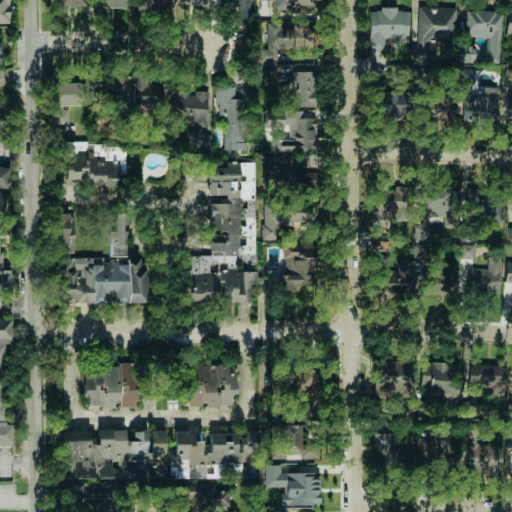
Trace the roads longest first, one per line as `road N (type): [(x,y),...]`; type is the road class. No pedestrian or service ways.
road 1 (tertiary): [(32,0),(37,511)]
road 2 (residential): [(349,0),(352,511)]
road 3 (residential): [(511,336),(36,333)]
road 4 (residential): [(204,47),(32,41)]
road 5 (residential): [(511,160),(350,153)]
road 6 (residential): [(511,511),(352,507)]
